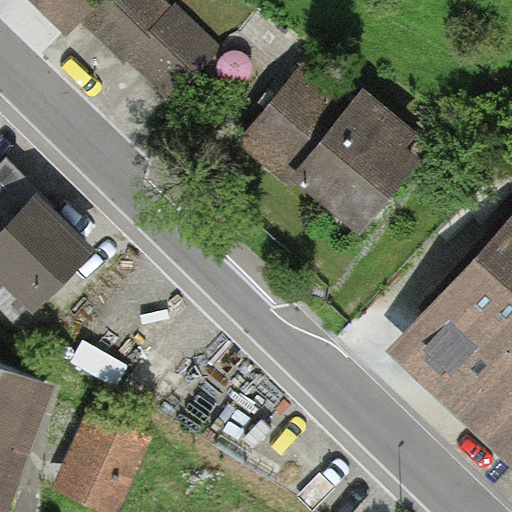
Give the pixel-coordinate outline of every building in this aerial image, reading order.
[(43,0),(69,26),(84,11),(129,55),(133,51),(175,93),(218,50),(176,8),(171,13),(158,0),(43,0)] [(276,178),(341,99),(299,65),(234,144),(276,178)] [(341,99),(276,178),(345,235),(409,151),(341,99)] [(87,247),(35,196),(28,203),(18,193),(0,210),(0,263),(36,299),(87,247)] [(511,227),(417,332),(511,419),(511,227)] [(0,361),(0,511),(1,511),(55,384),(0,361)] [(80,408),(43,492),(89,511),(119,511),(151,439),(80,408)]
